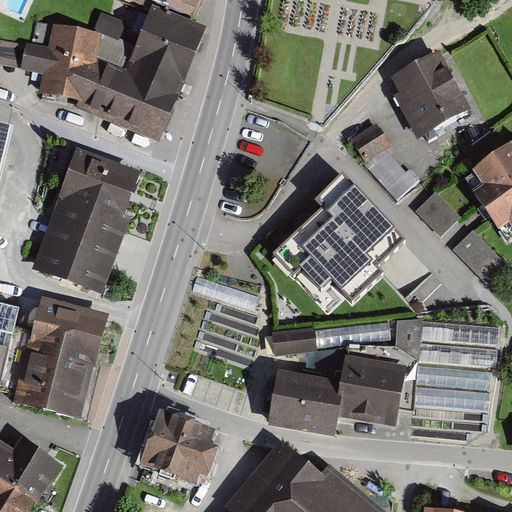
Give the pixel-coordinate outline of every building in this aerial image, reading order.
[(196,28),(207,0),(126,0),(151,11),(196,28)] [(206,32),(196,28),(151,11),(136,48),(121,43),(127,27),(104,17),(98,30),(104,33),(102,39),(55,29),(51,51),(30,47),(27,56),(0,52),(0,66),(22,72),(21,75),(45,81),(42,99),(78,107),(157,145),(206,32)] [(473,116),(442,59),(393,85),(424,142),(473,116)] [(392,153),(379,127),(351,146),(366,169),(397,202),(402,197),(449,238),(462,219),(425,183),(414,169),(411,173),(392,153)] [(0,185),(13,132),(0,129),(0,475),(14,452),(0,441),(0,396),(2,388),(19,392),(16,409),(80,426),(107,321),(42,302),(31,339),(17,335),(21,312),(0,306),(0,185)] [(511,151),(468,183),(511,244),(511,151)] [(140,177),(78,156),(37,273),(105,297),(130,227),(123,225),(140,177)] [(317,196),(324,207),(357,184),(350,173),(317,196)] [(365,195),(283,274),(330,322),(337,315),(347,325),(369,303),(408,303),(435,278),(404,246),(409,241),(365,195)] [(509,267),(474,234),(456,253),(491,286),(509,267)] [(423,351),(423,320),(400,320),(400,351),(423,351)] [(314,334),(274,336),(275,356),(315,355),(314,334)] [(340,386),(280,376),(271,426),(333,436),(337,415),(396,425),(406,367),(345,357),(340,386)] [(422,384),(421,400),(454,402),(454,386),(422,384)] [(217,436),(160,417),(141,473),(193,491),(197,479),(210,484),(221,451),(213,448),(217,436)] [(20,442),(14,452),(0,475),(0,485),(40,509),(65,469),(20,442)] [(228,511),(377,511),(331,474),(324,482),(280,445),(226,510),(228,511)] [(38,511),(40,509),(0,485),(0,511),(38,511)]
